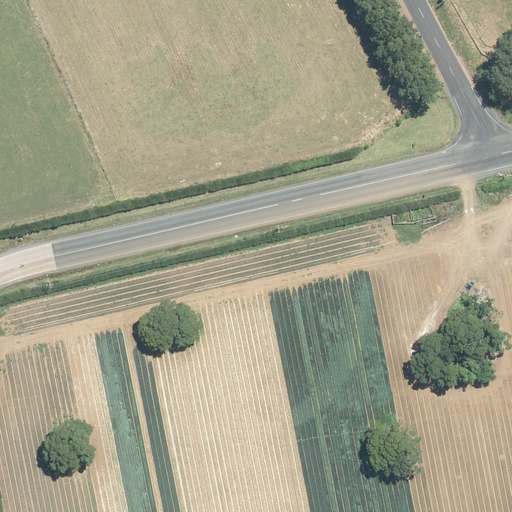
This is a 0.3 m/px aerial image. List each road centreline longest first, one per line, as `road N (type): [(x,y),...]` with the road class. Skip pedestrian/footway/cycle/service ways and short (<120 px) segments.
road 1 (tertiary): [(490,156),(0,272)]
road 2 (unclassified): [(414,0),(490,156)]
